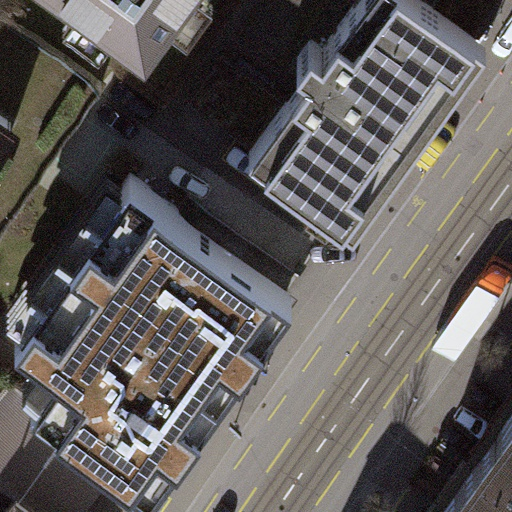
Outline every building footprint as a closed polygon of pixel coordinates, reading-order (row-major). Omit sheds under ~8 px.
[(83,0),(143,42),(172,0),(83,0)] [(340,214),(473,31),(431,1),(429,0),(354,0),(323,43),(310,34),(294,57),(307,67),(248,148),(340,214)] [(431,0),(431,1),(473,31),(495,0),(431,0)] [(0,134),(8,123),(0,117),(0,134)] [(172,203),(32,398),(132,469),(147,480),(287,285),(172,203)] [(7,385),(0,394),(0,458),(11,456),(43,412),(29,401),(7,385)] [(511,511),(511,393),(425,511),(511,511)] [(0,495),(9,503),(15,495),(38,511),(101,511),(132,469),(32,398),(29,401),(43,412),(11,456),(0,458),(0,495)] [(38,511),(15,495),(9,503),(2,511),(38,511)]
